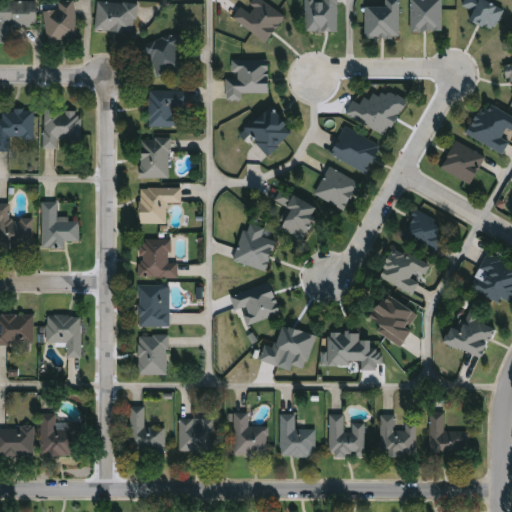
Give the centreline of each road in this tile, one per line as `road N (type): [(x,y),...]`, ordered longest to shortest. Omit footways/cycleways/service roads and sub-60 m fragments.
road 1 (residential): [(106,489),(108,76),(0,76)]
road 2 (residential): [(0,489),(500,491)]
road 3 (residential): [(461,70),(350,264),(320,286)]
road 4 (residential): [(307,87),(337,69),(461,70)]
road 5 (residential): [(500,511),(501,426),(511,373)]
road 6 (residential): [(402,174),(511,237)]
